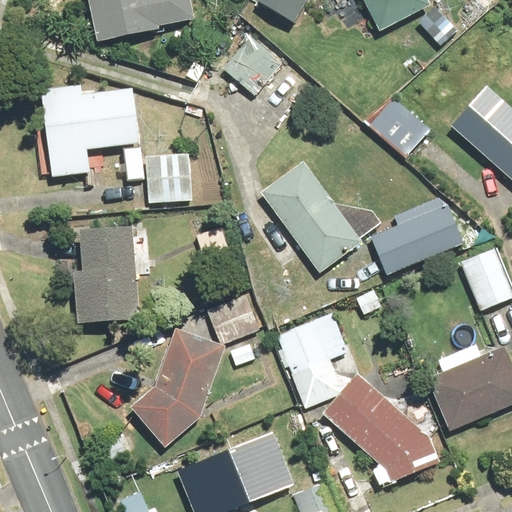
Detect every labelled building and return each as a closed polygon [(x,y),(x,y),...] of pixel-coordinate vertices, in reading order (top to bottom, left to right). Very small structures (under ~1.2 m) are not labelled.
[(90,0),(101,50),(161,39),(160,30),(198,23),(193,0),(90,0)] [(310,0),(261,0),(259,3),(296,24),(310,0)] [(432,5),(429,0),(363,0),(379,32),(432,5)] [(284,61),(251,35),(222,71),(254,98),(284,61)] [(299,78),(279,101),(300,119),(320,96),(299,78)] [(93,83),(47,87),(56,179),(101,175),(99,148),(144,144),(139,91),(94,95),(93,83)] [(511,103),(491,84),(454,125),(511,176),(511,103)] [(427,129),(392,96),(366,123),(401,156),(427,129)] [(192,155),(146,156),(147,201),(192,200),(192,155)] [(369,238),(309,160),(265,193),(325,271),(369,238)] [(465,248),(447,196),(392,215),(397,229),(372,237),(386,275),(465,248)] [(142,230),(81,231),(84,322),(145,320),(142,230)] [(511,296),(511,291),(495,251),(462,265),(480,309),(511,296)] [(339,310),(281,332),(308,403),(349,387),(339,360),(356,353),(339,310)] [(178,329),(163,385),(135,407),(168,448),(213,407),(230,343),(178,329)] [(252,343),(228,353),(235,369),(259,359),(252,343)] [(511,345),(433,377),(454,429),(511,405),(511,345)] [(364,371),(327,412),(408,485),(445,444),(364,371)] [(277,433),(184,472),(201,511),(226,511),(298,482),(277,433)] [(338,511),(326,481),(292,494),(299,511),(338,511)]
